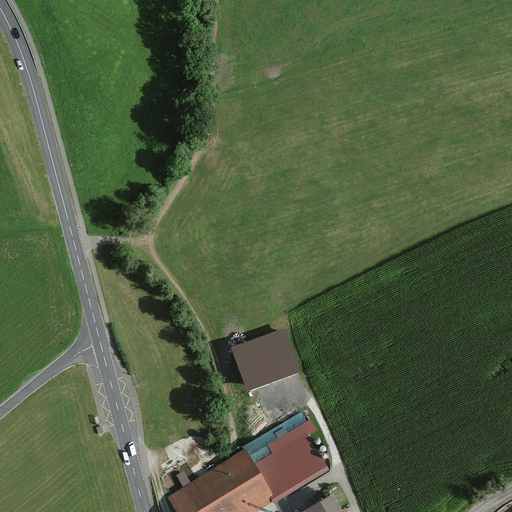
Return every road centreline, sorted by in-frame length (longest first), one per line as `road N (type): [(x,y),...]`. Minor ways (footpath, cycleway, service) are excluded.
road 1 (secondary): [(0,7),(33,88),(100,343)]
road 2 (secondary): [(100,343),(144,511)]
road 3 (unclassified): [(0,413),(100,343)]
